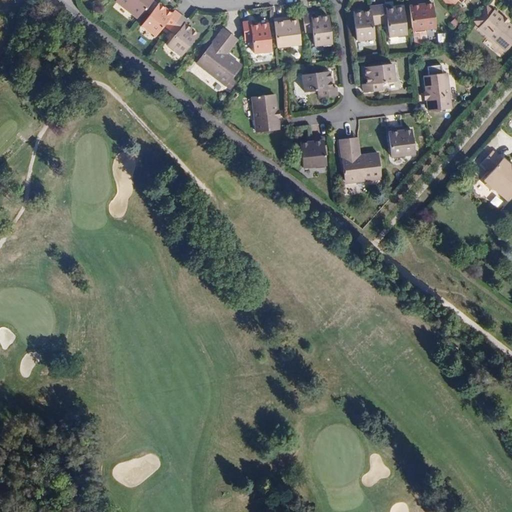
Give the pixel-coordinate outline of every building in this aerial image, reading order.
[(148,0),(119,0),(138,14),(148,0)] [(171,9),(159,0),(156,0),(141,21),(154,31),(162,20),(175,30),(167,41),(181,51),(198,29),(184,19),(186,16),(173,6),(171,9)] [(435,22),(432,0),(410,0),(413,24),(435,22)] [(370,6),(353,8),(356,36),(374,34),(372,20),(388,18),(390,32),(407,30),(404,3),(387,5),(386,1),(370,2),(370,6)] [(511,20),(508,17),(496,7),(495,8),(487,1),(475,16),(482,22),(481,23),(508,45),(511,39),(511,20)] [(335,38),(331,12),(314,14),(313,10),(304,11),(306,28),(315,27),(317,41),(335,38)] [(299,40),(297,15),(287,16),(287,12),(274,14),(277,42),(299,40)] [(272,45),(270,18),(252,20),(252,16),(243,17),(245,34),(253,33),(255,47),(272,45)] [(240,59),(226,48),(222,45),(233,30),(223,23),(195,58),(224,80),(240,59)] [(226,48),(237,34),(233,30),(222,45),(226,48)] [(396,78),(394,61),(367,64),(369,81),(365,81),(366,89),(383,87),(382,79),(396,78)] [(451,104),(447,70),(444,71),(443,61),(428,63),(429,72),(425,73),(426,84),(427,90),(429,107),(451,104)] [(335,85),(333,69),(305,72),(307,88),(320,86),(321,95),(339,93),(339,85),(335,85)] [(275,89),(254,91),(257,126),(278,123),(277,113),(276,105),(275,89)] [(415,151),(411,126),(401,128),(400,123),(388,124),(392,154),(415,151)] [(326,161),(323,134),(312,135),(312,138),(301,140),(304,164),(326,161)] [(363,152),(361,134),(355,135),(357,153),(363,152)] [(383,175),(380,150),(363,152),(357,153),(355,135),(341,137),(346,180),(383,175)] [(511,192),(511,160),(510,161),(503,155),(502,156),(492,148),(481,161),(491,168),(484,177),(485,177),(485,182),(490,186),(493,186),(507,198),(511,192)] [(495,195),(489,202),(497,207),(502,201),(495,195)]
